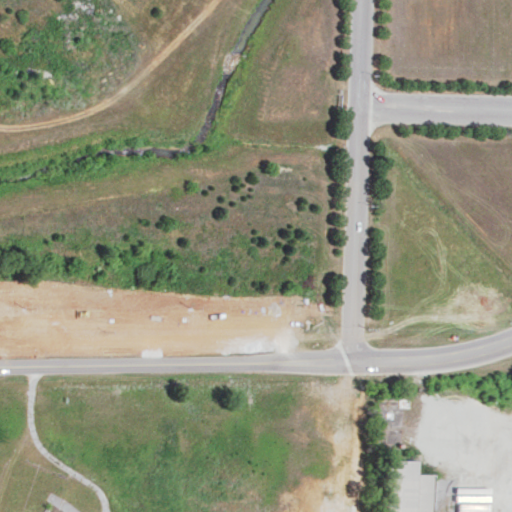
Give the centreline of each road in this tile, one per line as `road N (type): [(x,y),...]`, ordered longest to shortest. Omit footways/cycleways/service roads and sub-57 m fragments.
road 1 (tertiary): [(0,365),(430,359),(511,338)]
road 2 (residential): [(350,360),(360,0)]
road 3 (residential): [(511,111),(358,107)]
